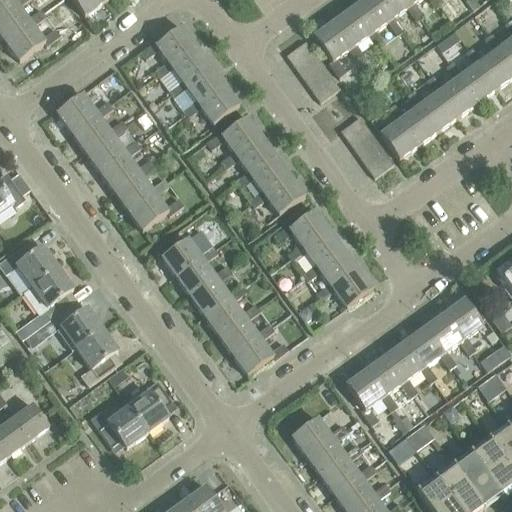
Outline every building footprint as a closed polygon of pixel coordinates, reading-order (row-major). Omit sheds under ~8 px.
[(0,0),(0,19),(26,0),(19,0),(12,5),(8,0),(0,0)] [(29,0),(26,0),(0,19),(0,42),(3,46),(42,18),(40,15),(26,24),(18,13),(31,3),(29,0)] [(67,0),(84,22),(104,8),(98,0),(67,0)] [(370,0),(351,14),(380,53),(384,49),(375,37),(387,28),(397,41),(399,39),(370,0)] [(370,0),(399,39),(404,36),(394,23),(406,14),(416,27),(419,25),(400,0),(370,0)] [(400,0),(419,25),(423,22),(414,8),(425,0),(426,0),(435,13),(438,11),(430,0),(400,0)] [(430,0),(438,11),(443,8),(437,0),(430,0)] [(45,13),(60,36),(79,23),(64,1),(45,13)] [(471,1),(465,6),(472,15),(478,10),(471,1)] [(332,28),(360,67),(365,64),(356,51),(368,42),(377,55),(380,53),(351,14),(332,28)] [(42,18),(3,46),(17,66),(43,48),(45,52),(59,41),(54,34),(41,44),(32,32),(45,22),(42,18)] [(311,43),(330,68),(328,69),(338,83),(346,78),(336,65),(348,56),(357,69),(360,67),(332,28),(311,43)] [(486,43),(511,77),(511,36),(506,28),(503,30),(511,42),(500,52),(491,39),(486,43)] [(154,47),(140,58),(145,65),(158,56),(167,68),(154,76),(157,81),(195,53),(181,33),(157,50),(154,47)] [(467,57),(495,95),(511,83),(511,77),(486,43),(484,45),(493,57),(481,65),(472,53),(467,57)] [(445,44),(436,50),(442,59),(451,52),(445,44)] [(292,71),(311,58),(304,48),(285,62),(292,71)] [(195,53),(157,81),(159,84),(172,75),(181,87),(168,96),(171,100),(209,72),(195,53)] [(447,71),(476,110),(495,95),(467,57),(464,59),(473,71),(461,80),(452,67),(447,71)] [(299,81),(317,67),(311,58),(292,71),(299,81)] [(324,76),(317,67),(299,81),(305,90),(324,76)] [(428,85),(456,124),(476,110),(447,71),(445,73),(454,85),(442,94),(433,81),(428,85)] [(209,72),(171,100),(185,120),(224,92),(209,72)] [(312,99),(331,85),(324,76),(305,90),(312,99)] [(406,76),(399,80),(405,89),(412,84),(406,76)] [(331,85),(312,99),(319,109),(338,95),(331,85)] [(409,99),(437,138),(456,124),(428,85),(426,87),(435,99),(423,108),(413,95),(409,99)] [(224,92),(185,120),(187,123),(200,114),(212,130),(238,112),(224,92)] [(389,113),(417,152),(437,138),(409,99),(406,101),(415,113),(403,122),(394,110),(389,113)] [(55,119),(70,139),(110,110),(107,107),(94,116),(82,100),(55,119)] [(110,110),(70,139),(84,158),(124,129),(122,126),(108,136),(99,124),(113,114),(110,110)] [(379,139),(378,140),(397,167),(417,152),(389,113),(387,115),(396,127),(383,136),(379,130),(375,133),(379,139)] [(346,147),(365,133),(358,123),(339,137),(346,147)] [(211,155),(224,146),(232,158),(220,167),(223,172),(261,144),(247,124),(222,141),(220,138),(206,148),(211,155)] [(124,129),(84,158),(98,178),(138,149),(135,145),(122,155),(113,143),(127,134),(124,129)] [(353,156),(372,142),(365,133),(346,147),(353,156)] [(353,156),(360,165),(379,151),(372,142),(353,156)] [(261,144),(223,172),(225,175),(238,166),(246,178),(234,187),(237,191),(275,163),(261,144)] [(138,149),(98,178),(112,197),(152,168),(150,165),(136,175),(127,163),(141,153),(138,149)] [(379,151),(360,165),(367,174),(386,160),(379,151)] [(386,160),(367,174),(373,184),(393,170),(386,160)] [(275,163),(237,191),(239,194),(252,185),(261,197),(248,207),(251,211),(289,182),(275,163)] [(152,168),(112,197),(126,216),(166,188),(164,184),(150,194),(141,182),(155,172),(152,168)] [(289,182),(251,211),(253,214),(266,204),(278,221),(304,202),(289,182)] [(0,218),(12,210),(14,212),(25,204),(10,183),(0,191),(0,190),(0,218)] [(166,188),(126,216),(141,236),(167,218),(170,221),(183,211),(178,204),(164,214),(155,202),(169,192),(166,188)] [(279,249),(291,239),(300,251),(287,260),(290,264),(329,236),(314,216),(290,234),(287,231),(273,241),(279,249)] [(329,236),(290,264),(293,268),(305,259),(314,271),(301,280),(304,284),(343,256),(329,236)] [(161,264),(175,284),(215,256),(212,252),(198,261),(187,245),(161,264)] [(0,267),(0,273),(5,281),(16,273),(30,293),(57,273),(42,253),(33,259),(26,249),(0,267)] [(215,256),(175,284),(189,304),(229,275),(226,271),(212,281),(204,269),(217,259),(215,256)] [(343,256),(304,284),(306,287),(319,278),(328,290),(315,299),(318,303),(357,275),(343,256)] [(511,270),(511,276),(502,284),(511,298),(511,261),(508,264),(511,270)] [(43,317),(50,327),(72,311),(64,301),(73,295),(57,273),(30,293),(22,298),(38,320),(43,317)] [(229,275),(189,304),(203,323),(243,294),(240,290),(227,300),(218,288),(231,278),(229,275)] [(357,275),(318,303),(321,307),(333,298),(345,314),(371,295),(357,275)] [(243,294),(203,323),(217,343),(257,314),(254,310),(240,320),(232,308),(246,298),(243,294)] [(443,319),(471,358),(474,356),(465,343),(482,331),(464,305),(443,319)] [(72,311),(50,327),(57,337),(56,337),(71,358),(75,355),(102,335),(86,313),(78,320),(72,311)] [(306,311),(297,318),(304,328),(309,324),(310,316),(306,311)] [(257,314),(217,343),(231,362),(271,333),(268,329),(255,339),(246,327),(260,317),(257,314)] [(424,333),(451,372),(455,369),(446,357),(458,348),(467,361),(471,358),(443,319),(424,333)] [(271,333),(231,362),(246,382),(271,363),(274,366),(288,356),(282,348),(268,358),(260,346),(273,336),(271,333)] [(404,347),(432,386),(436,384),(426,371),(439,362),(448,374),(451,372),(424,333),(404,347)] [(75,355),(90,375),(80,381),(88,393),(116,373),(109,363),(118,357),(102,335),(75,355)] [(385,361),(413,400),(416,398),(407,385),(420,376),(429,389),(432,386),(404,347),(385,361)] [(365,375),(393,414),(396,412),(387,399),(400,390),(409,403),(413,400),(385,361),(365,375)] [(389,417),(393,414),(365,375),(345,390),(363,416),(361,418),(370,431),(377,426),(368,414),(380,404),(389,417)] [(120,376),(107,385),(114,394),(127,385),(120,376)] [(479,391),(491,406),(508,392),(496,377),(479,391)] [(148,398),(128,413),(146,438),(167,423),(161,414),(171,407),(157,387),(146,395),(148,398)] [(12,426),(28,447),(48,433),(32,411),(12,426)] [(452,411),(441,418),(448,428),(459,421),(452,411)] [(125,454),(146,438),(128,413),(108,427),(101,417),(89,425),(109,452),(119,445),(125,454)] [(405,421),(401,424),(408,435),(413,432),(405,421)] [(290,444),(305,464),(344,435),(341,431),(329,441),(317,425),(290,444)] [(0,434),(0,450),(8,462),(28,447),(12,426),(0,434)] [(426,428),(407,441),(435,480),(453,468),(426,428)] [(511,440),(505,431),(488,444),(511,477),(511,440)] [(344,435),(305,464),(319,483),(359,454),(356,451),(343,461),(334,448),(347,439),(344,435)] [(406,444),(387,457),(396,470),(415,456),(406,444)] [(511,477),(488,444),(470,457),(498,496),(511,485),(511,477)] [(0,467),(8,462),(0,450),(0,467)] [(359,454),(319,483),(333,502),(373,473),(370,470),(357,479),(348,468),(361,458),(359,454)] [(470,457),(452,470),(480,509),(498,496),(470,457)] [(452,470),(434,483),(455,511),(476,511),(480,509),(452,470)] [(373,473),(333,502),(339,511),(360,511),(387,493),(384,489),(371,499),(362,487),(376,477),(373,473)] [(455,511),(434,483),(416,497),(426,511),(455,511)] [(216,496),(223,511),(233,511),(242,508),(232,488),(216,496)] [(184,508),(187,511),(218,511),(204,493),(184,508)] [(387,493),(360,511),(401,511),(399,508),(393,511),(380,511),(376,506),(390,496),(387,493)]
